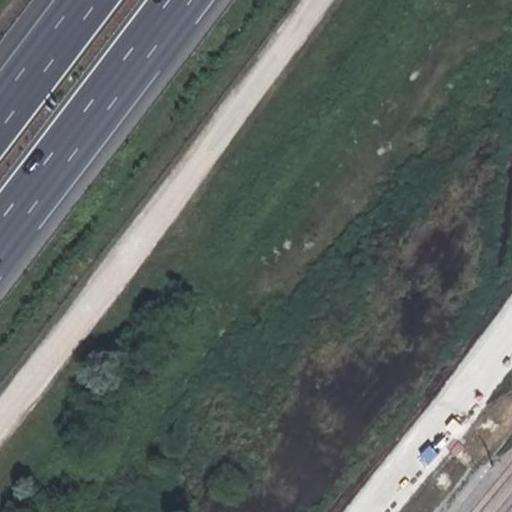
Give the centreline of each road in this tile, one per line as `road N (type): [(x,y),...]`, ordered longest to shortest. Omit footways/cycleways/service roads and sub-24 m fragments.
road 1 (motorway): [(0,254),(198,0)]
road 2 (motorway): [(85,0),(0,112)]
